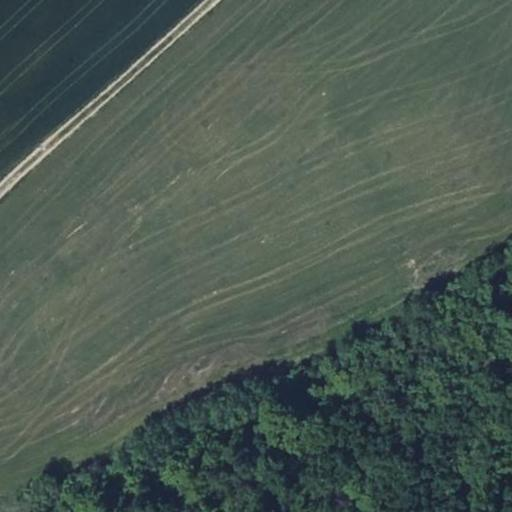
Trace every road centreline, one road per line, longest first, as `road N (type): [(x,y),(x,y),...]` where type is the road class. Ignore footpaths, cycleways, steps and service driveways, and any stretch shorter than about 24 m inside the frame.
road 1 (track): [(0,213),(228,0)]
road 2 (track): [(511,359),(412,511)]
